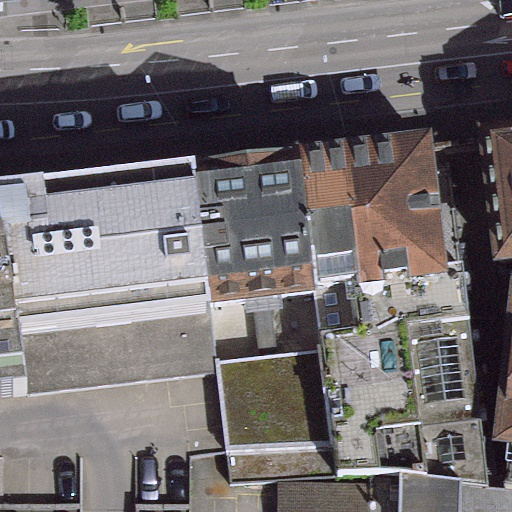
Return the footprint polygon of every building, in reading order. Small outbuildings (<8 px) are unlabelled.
[(511,136),(479,141),(494,266),(511,264),(511,136)] [(456,273),(440,275),(427,148),(293,164),(316,352),(329,451),(333,481),(365,479),(379,479),(456,488),(482,491),(483,491),(460,287),(458,273),(456,273)] [(316,352),(293,164),(189,177),(211,364),(316,352)] [(212,375),(211,364),(189,177),(91,188),(0,198),(0,256),(3,256),(22,397),(212,375)] [(0,511),(0,399),(22,397),(3,256),(0,256),(0,511)] [(501,403),(496,413),(494,423),(494,433),(497,444),(506,445),(500,493),(511,493),(511,296),(511,297),(506,314),(506,324),(509,334),(501,403)] [(329,451),(316,352),(211,364),(212,375),(222,455),(329,451)] [(456,511),(456,488),(379,479),(365,479),(365,491),(364,511),(456,511)] [(456,488),(456,511),(511,511),(511,493),(500,493),(483,491),(482,491),(456,488)] [(364,511),(365,491),(277,489),(276,511),(364,511)]
